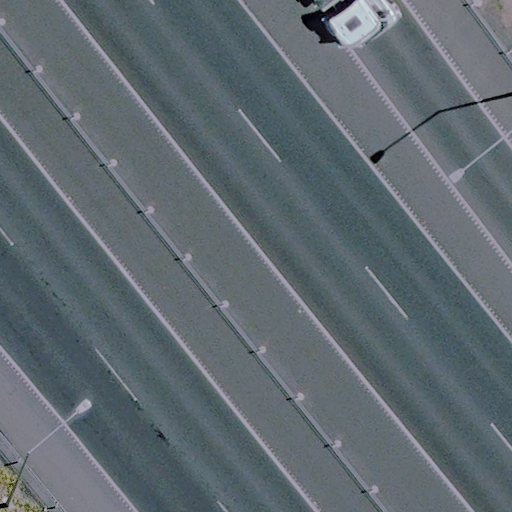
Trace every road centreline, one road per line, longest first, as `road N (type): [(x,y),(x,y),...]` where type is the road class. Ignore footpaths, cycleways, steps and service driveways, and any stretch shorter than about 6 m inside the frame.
road 1 (motorway): [(154,0),(511,426)]
road 2 (motorway): [(230,511),(19,268)]
road 3 (motorway): [(364,0),(511,196)]
